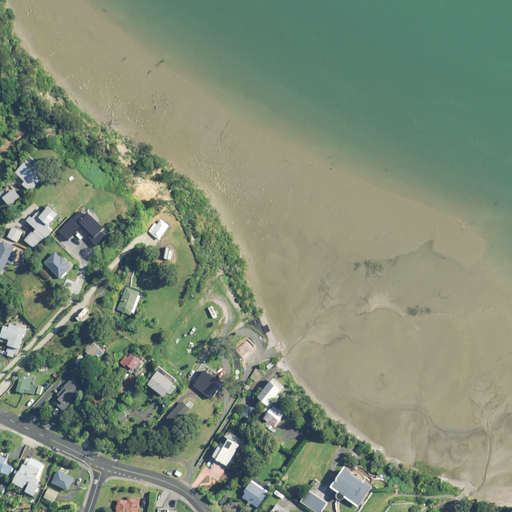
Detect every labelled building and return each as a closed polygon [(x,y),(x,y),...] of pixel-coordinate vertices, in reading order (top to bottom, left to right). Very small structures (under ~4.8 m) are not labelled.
[(40,171),(28,160),(17,172),(27,181),(24,184),(31,191),(43,179),(37,174),(40,171)] [(21,196),(10,184),(0,194),(10,205),(21,196)] [(60,214),(50,205),(43,214),(40,211),(30,222),(38,229),(34,233),(33,232),(26,240),(36,248),(42,240),(44,242),(54,230),(50,227),(60,214)] [(171,225),(163,219),(152,233),(160,240),(171,225)] [(23,231),(14,227),(9,237),(18,241),(23,231)] [(0,274),(3,276),(9,263),(14,265),(19,255),(14,252),(17,246),(4,241),(0,249),(0,274)] [(74,267),(58,251),(46,263),(62,278),(74,267)] [(143,293),(126,287),(117,309),(134,316),(143,293)] [(7,351),(9,352),(8,354),(14,356),(15,353),(18,354),(26,328),(11,324),(10,326),(5,325),(0,340),(10,342),(7,351)] [(100,357),(108,346),(102,341),(94,352),(100,357)] [(145,362),(132,353),(129,357),(126,355),(121,362),(127,367),(128,365),(138,372),(145,362)] [(85,359),(80,354),(73,361),(78,366),(85,359)] [(39,362),(39,371),(47,371),(47,362),(39,362)] [(265,373),(259,366),(249,375),(255,382),(265,373)] [(224,383),(205,370),(193,387),(212,400),(224,383)] [(168,377),(159,371),(149,384),(166,396),(169,392),(172,394),(178,387),(174,384),(177,379),(170,374),(168,377)] [(35,384),(36,376),(21,374),(18,391),(35,394),(37,384),(35,384)] [(82,387),(70,378),(55,398),(60,402),(57,405),(65,411),(77,397),(75,395),(82,387)] [(287,388),(274,378),(258,397),(268,405),(265,408),(267,410),(264,413),(266,415),(261,421),(275,433),(278,429),(276,428),(288,413),(275,403),(287,388)] [(192,408),(182,401),(168,419),(178,426),(192,408)] [(255,408),(244,405),(242,416),(253,418),(255,408)] [(238,442),(229,437),(227,441),(223,439),(212,456),(210,455),(202,467),(209,471),(216,459),(227,466),(233,457),(230,455),(238,442)] [(9,452),(0,449),(0,471),(10,475),(13,466),(6,463),(9,452)] [(44,463),(28,456),(21,472),(16,470),(11,481),(25,487),(28,480),(31,482),(27,490),(36,494),(41,485),(38,483),(40,479),(38,478),(44,463)] [(346,497),(359,506),(374,486),(347,466),(332,487),(339,492),(338,493),(338,494),(338,495),(338,496),(338,497),(339,498),(339,499),(340,499),(341,499),(342,500),(343,499),(344,499),(345,498),(346,497)] [(75,478),(59,470),(53,482),(69,490),(75,478)] [(268,492),(252,481),(247,488),(248,489),(243,496),(258,507),(268,492)] [(58,492),(49,488),(44,497),(54,502),(58,492)] [(321,511),(328,503),(312,491),(303,503),(316,511),(321,511)] [(118,511),(139,511),(141,499),(129,498),(129,500),(119,499),(118,511)]
